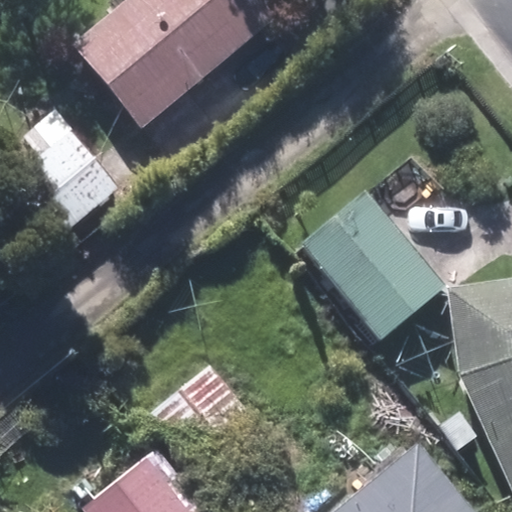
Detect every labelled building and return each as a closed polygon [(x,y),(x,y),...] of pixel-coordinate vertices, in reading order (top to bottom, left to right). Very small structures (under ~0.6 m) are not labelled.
[(283,0),(129,0),(73,48),(145,133),(290,8),(283,0)] [(71,239),(148,168),(126,145),(105,164),(56,110),(24,139),(41,158),(17,181),(71,239)] [(449,286),(371,188),(300,245),(378,343),(449,286)] [(511,283),(449,291),(459,371),(511,483),(511,283)] [(265,429),(213,370),(149,425),(202,485),(265,429)] [(368,395),(334,428),(371,466),(405,433),(368,395)] [(478,511),(422,445),(342,511),(478,511)] [(152,451),(85,509),(87,511),(204,511),(152,451)]
